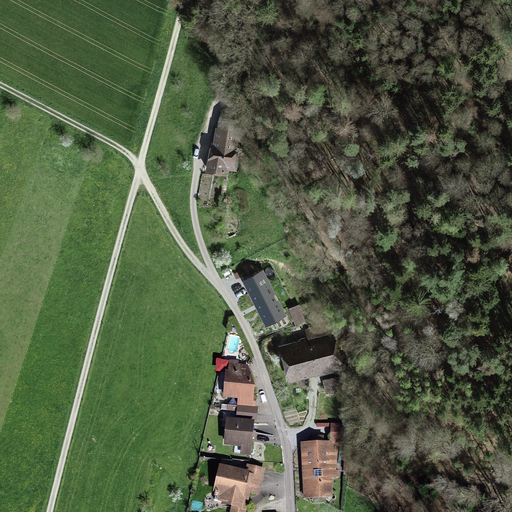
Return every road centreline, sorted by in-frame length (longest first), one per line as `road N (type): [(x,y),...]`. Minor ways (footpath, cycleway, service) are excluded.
road 1 (track): [(0,86),(122,149),(176,242),(212,280),(195,229),(196,165),(249,0)]
road 2 (track): [(49,511),(185,0)]
road 3 (residential): [(291,511),(277,412),(243,323),(212,280)]
